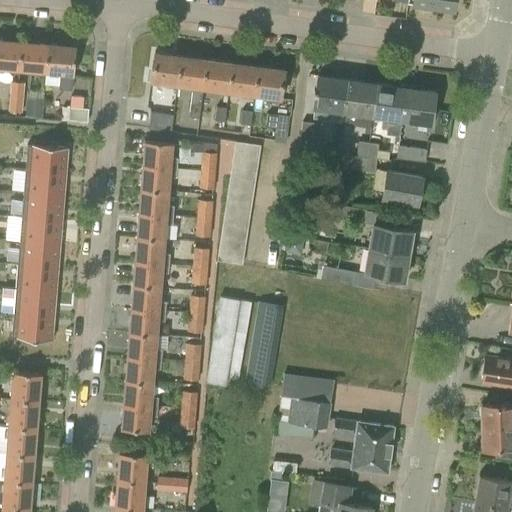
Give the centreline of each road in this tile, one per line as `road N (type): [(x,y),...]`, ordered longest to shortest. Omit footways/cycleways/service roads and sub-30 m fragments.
road 1 (residential): [(74,511),(116,4)]
road 2 (residential): [(493,55),(116,4)]
road 3 (tertiary): [(413,511),(423,416),(447,349),(445,295),(463,220)]
road 4 (tertiary): [(463,220),(493,55)]
